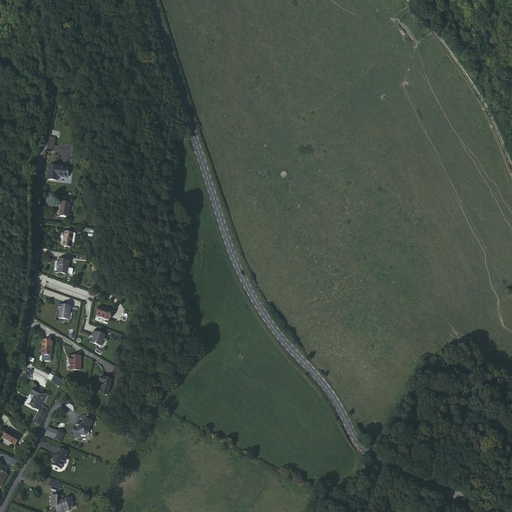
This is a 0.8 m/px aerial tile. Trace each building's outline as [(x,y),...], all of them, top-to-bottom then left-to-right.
[(330,161),(324,152),(320,155),(319,156),(324,165),(330,161)] [(54,170),(52,183),(61,184),(62,180),(70,181),(72,180),(73,173),(63,171),(63,172),(58,171),(59,170),(54,170)] [(68,210),(65,209),(64,218),(73,219),(75,205),(68,204),(68,210)] [(74,234),(70,233),(68,243),(70,243),(69,249),(75,250),(76,245),(79,246),(80,235),(78,234),(74,234)] [(73,263),(63,261),(62,266),(63,266),(62,274),(72,276),(73,270),(73,263)] [(116,308),(103,304),(100,313),(113,317),(116,308)] [(73,307),(61,306),(60,311),(62,311),(61,319),(72,320),(73,307)] [(109,333),(98,329),(96,332),(98,333),(96,340),(106,343),(109,333)] [(55,341),(45,340),(43,354),(53,355),(55,341)] [(73,354),(73,359),(74,359),(74,362),(74,367),(85,367),(85,354),(73,354)] [(104,376),(103,381),(105,381),(104,384),(101,392),(110,396),(115,379),(104,376)] [(43,390),(30,383),(27,390),(31,392),(27,401),(36,405),(43,390)] [(68,399),(64,406),(75,411),(78,404),(68,399)] [(42,410),(35,406),(31,416),(38,420),(42,410)] [(80,424),(79,424),(76,428),(75,427),(70,429),(73,437),(78,436),(83,437),(88,433),(87,429),(90,423),(82,419),(80,424)] [(7,427),(3,434),(15,441),(19,434),(7,427)] [(48,428),(45,435),(60,442),(63,434),(62,432),(60,431),(57,432),(48,428)] [(66,449),(57,446),(55,452),(53,451),(48,462),(59,467),(66,449)] [(2,455),(0,460),(9,464),(11,459),(2,455)] [(50,479),(48,484),(60,490),(62,485),(50,479)] [(54,493),(48,492),(48,503),(54,504),(54,511),(67,508),(66,505),(72,503),(69,494),(54,498),(54,493)]
